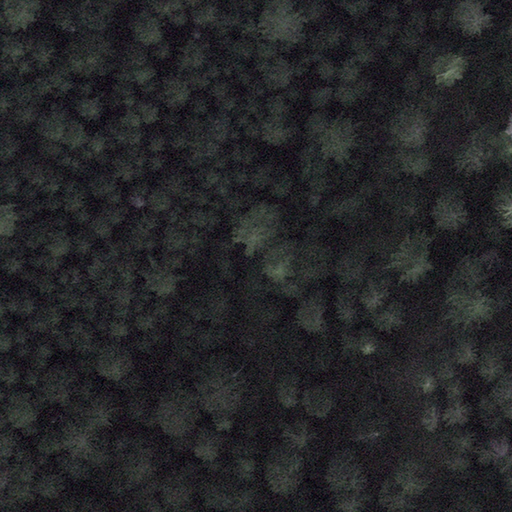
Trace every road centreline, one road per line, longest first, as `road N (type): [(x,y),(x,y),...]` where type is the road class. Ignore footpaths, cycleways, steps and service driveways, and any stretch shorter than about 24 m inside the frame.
road 1 (track): [(112,511),(123,409),(151,367),(171,307),(201,265),(208,233),(255,207),(294,145),(299,97),(375,0)]
road 2 (track): [(419,0),(350,103),(323,205),(292,234),(282,358)]
